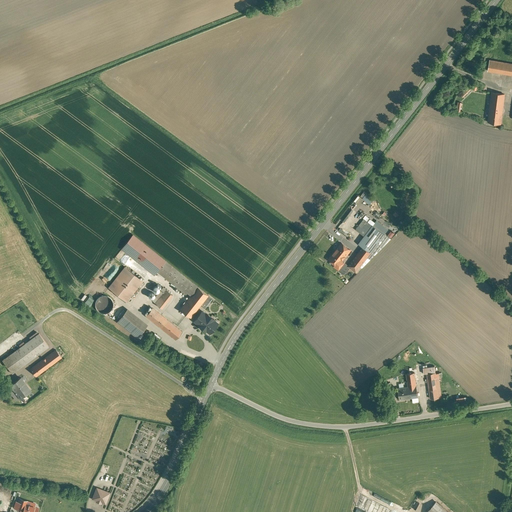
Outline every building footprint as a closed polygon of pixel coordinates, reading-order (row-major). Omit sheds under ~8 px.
[(511,62),(490,59),(489,71),(511,74),(511,62)] [(468,86),(460,94),(465,98),(472,90),(468,86)] [(492,91),(488,121),(501,123),(505,93),(492,91)] [(360,196),(370,204),(374,198),(364,190),(360,196)] [(350,206),(355,209),(354,208),(361,197),(357,195),(350,206)] [(372,225),(364,218),(355,229),(364,236),(372,225)] [(363,247),(353,260),(362,267),(390,239),(372,225),(364,236),(358,244),(363,247)] [(157,271),(166,261),(133,234),(122,248),(154,275),(157,271)] [(341,243),(329,259),(335,264),(334,265),(339,269),(344,262),(342,260),(350,250),(341,243)] [(362,267),(353,260),(349,266),(348,266),(350,267),(357,273),(362,267)] [(181,273),(166,261),(157,271),(173,283),(181,273)] [(346,264),(342,268),(347,272),(350,267),(348,266),(349,266),(346,264)] [(108,288),(126,302),(142,282),(124,268),(108,288)] [(208,295),(181,273),(173,283),(186,294),(187,292),(191,295),(180,309),(191,317),(208,295)] [(148,297),(154,298),(155,291),(159,292),(160,286),(154,285),(152,291),(149,291),(148,297)] [(163,287),(152,300),(159,307),(170,293),(163,287)] [(111,310),(112,307),(113,304),(113,302),(112,299),(109,297),(107,295),(104,295),(101,296),(99,297),(97,299),(96,302),(95,305),(96,308),(98,310),(100,312),(103,313),(106,312),(109,311),(111,310)] [(182,331),(152,307),(145,315),(175,339),(182,331)] [(194,321),(209,333),(218,322),(202,310),(194,321)] [(145,328),(125,312),(117,322),(137,337),(145,328)] [(39,333),(2,360),(12,373),(48,346),(39,333)] [(56,350),(30,369),(36,376),(61,357),(56,350)] [(414,373),(406,374),(408,386),(409,386),(416,385),(414,373)] [(438,377),(428,379),(431,401),(441,400),(438,377)] [(21,378),(11,385),(12,385),(17,392),(16,392),(20,397),(30,390),(21,378)] [(416,385),(409,386),(410,398),(418,397),(416,385)] [(408,386),(398,388),(399,399),(410,398),(409,386),(408,386)] [(110,492),(97,487),(92,498),(105,504),(110,492)] [(27,500),(20,498),(19,502),(16,501),(14,508),(23,511),(22,511),(36,511),(38,508),(34,506),(35,504),(27,501),(27,500)] [(447,511),(436,502),(426,511),(447,511)]
